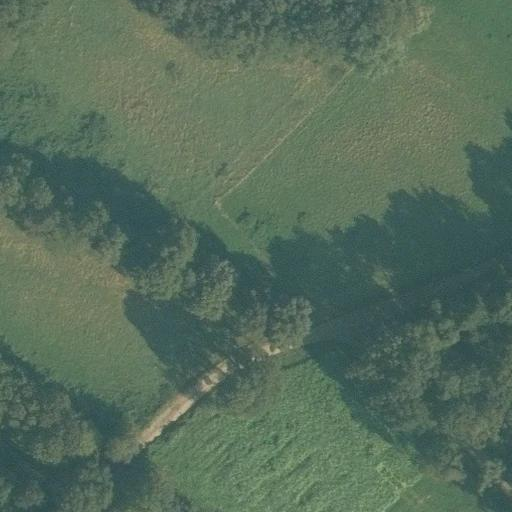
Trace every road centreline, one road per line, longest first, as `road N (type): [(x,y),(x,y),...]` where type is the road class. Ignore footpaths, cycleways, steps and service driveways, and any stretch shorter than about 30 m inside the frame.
road 1 (track): [(73,511),(217,378),(303,335)]
road 2 (track): [(339,323),(511,494)]
road 3 (unclassified): [(303,335),(511,253)]
